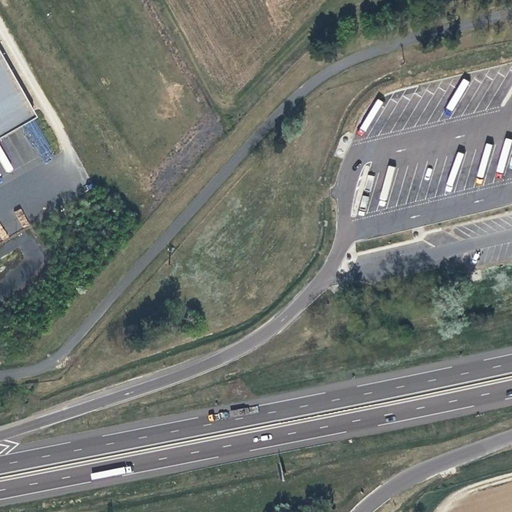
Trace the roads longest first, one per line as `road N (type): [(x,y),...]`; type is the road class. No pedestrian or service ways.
road 1 (motorway): [(511,362),(0,464)]
road 2 (motorway): [(0,489),(511,387)]
road 3 (motorway): [(323,279),(239,348),(0,434)]
road 4 (track): [(330,8),(234,114),(215,102),(158,0)]
road 5 (motorway): [(363,511),(408,477),(511,436)]
